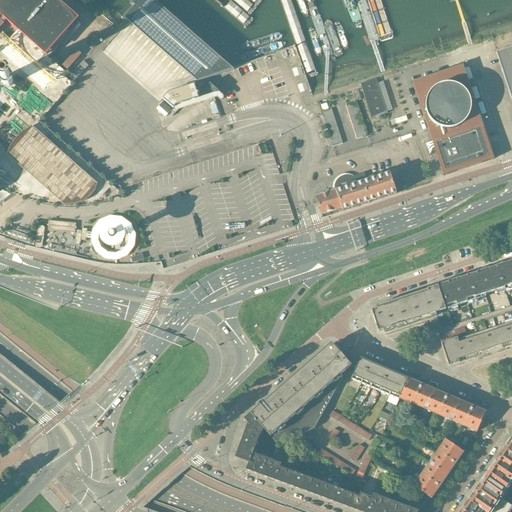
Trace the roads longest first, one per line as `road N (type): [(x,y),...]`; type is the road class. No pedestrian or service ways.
road 1 (trunk): [(246,511),(139,456),(0,343)]
road 2 (trunk): [(0,408),(87,467),(204,511)]
road 3 (secondary): [(511,175),(314,248)]
road 4 (secondary): [(319,269),(428,233),(511,193)]
road 5 (residential): [(225,480),(233,413),(333,324)]
road 6 (residential): [(511,410),(344,336),(333,324)]
road 7 (secondary): [(191,303),(0,260)]
road 8 (residential): [(333,324),(368,296),(511,248)]
road 9 (primary): [(178,434),(179,417),(216,367),(206,338),(170,332)]
road 10 (secondary): [(0,278),(141,312)]
road 11 (secondary): [(314,248),(224,280),(191,303)]
road 12 (secondary): [(242,374),(319,269)]
road 13 (residential): [(443,511),(511,413)]
